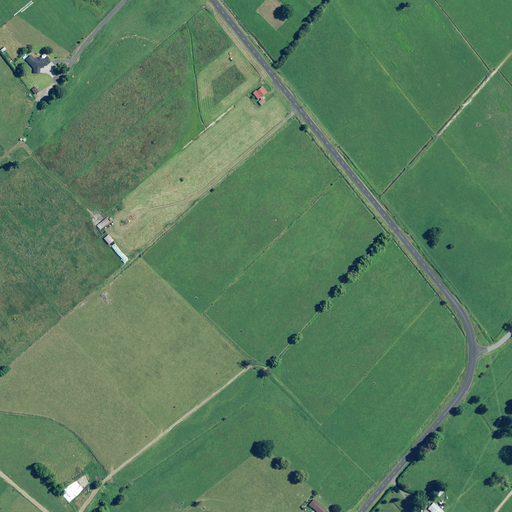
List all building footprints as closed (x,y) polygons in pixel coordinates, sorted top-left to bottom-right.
[(40,69),(43,69),(43,66),(47,66),(47,63),(50,59),(47,56),(43,59),(33,59),(31,56),(26,60),(34,70),(33,74),(40,74),(40,69)] [(266,93),(262,87),(253,94),(257,100),(266,93)] [(112,220),(110,218),(108,219),(106,217),(99,223),(103,227),(112,220)] [(113,240),(108,235),(104,239),(108,244),(113,240)] [(445,490),(441,487),(435,494),(438,497),(445,490)] [(326,511),(327,511),(314,499),(308,505),(316,511),(326,511)] [(437,507),(433,503),(428,509),(431,511),(443,511),(441,510),(443,508),(439,505),(437,507)]
